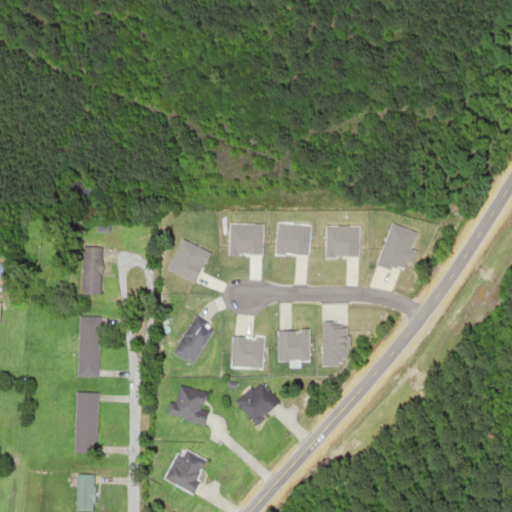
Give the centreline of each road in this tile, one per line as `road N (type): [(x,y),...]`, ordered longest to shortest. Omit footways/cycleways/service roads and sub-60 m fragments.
road 1 (tertiary): [(245,511),(428,304),(511,171)]
road 2 (residential): [(132,376),(151,285),(147,268),(134,260),(117,268),(132,376),(128,511)]
